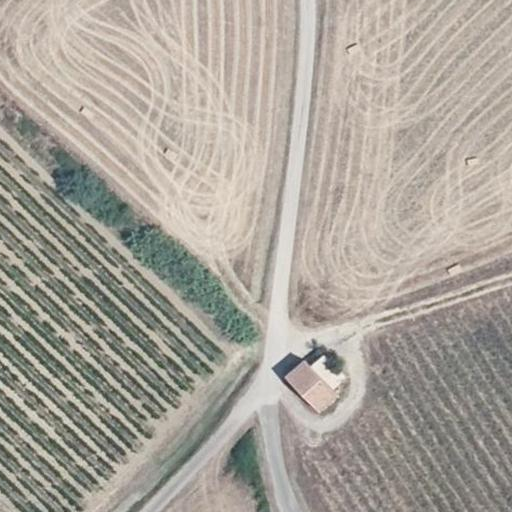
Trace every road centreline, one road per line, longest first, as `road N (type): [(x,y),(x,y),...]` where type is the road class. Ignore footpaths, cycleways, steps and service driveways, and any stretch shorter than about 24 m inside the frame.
road 1 (unclassified): [(272,366),(305,0)]
road 2 (track): [(272,366),(413,297),(511,265)]
road 3 (unclassified): [(141,511),(272,366)]
road 4 (unclassified): [(291,511),(272,418),(272,366)]
